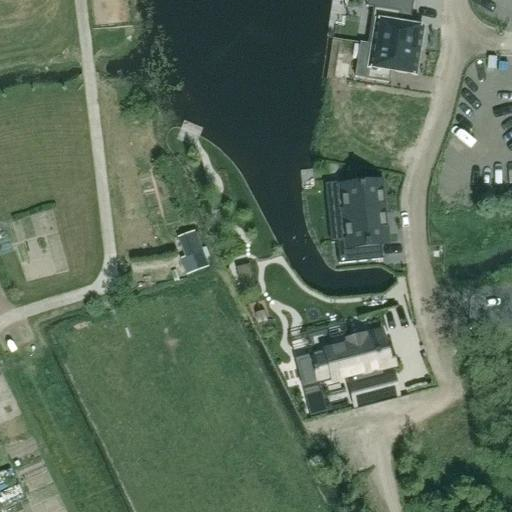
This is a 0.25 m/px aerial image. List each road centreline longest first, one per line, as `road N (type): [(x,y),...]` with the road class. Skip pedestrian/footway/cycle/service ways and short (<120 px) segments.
road 1 (residential): [(470,24),(429,132),(414,206),(422,282),(450,397)]
road 2 (track): [(399,511),(380,433),(450,397)]
